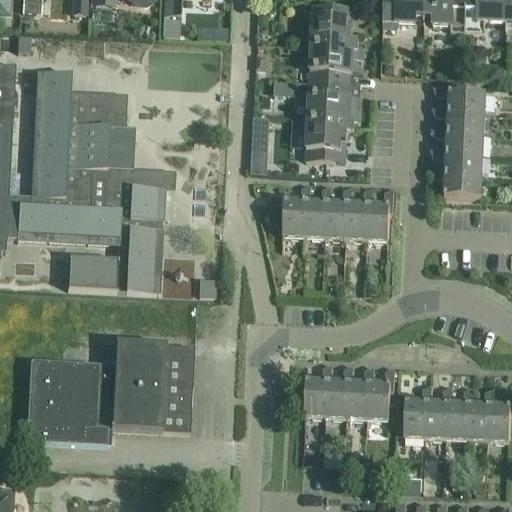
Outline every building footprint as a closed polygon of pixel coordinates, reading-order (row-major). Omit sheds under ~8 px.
[(0,0),(0,24),(10,25),(10,0),(0,0)] [(31,0),(23,0),(22,17),(42,18),(42,0),(31,0)] [(87,0),(71,0),(70,19),(86,20),(87,0)] [(114,0),(129,0),(129,4),(141,10),(144,10),(147,9),(150,7),(152,4),(151,0),(92,0),(92,9),(114,10),(114,0)] [(164,0),(162,41),(177,42),(179,0),(164,0)] [(416,26),(422,27),(423,0),(380,0),(379,35),(396,36),(396,29),(416,30),(416,26)] [(423,0),(422,27),(430,27),(430,31),(450,32),(450,36),(463,37),(464,0),(423,0)] [(464,0),(463,37),(484,38),(484,28),(504,29),(505,0),(464,0)] [(311,22),(309,53),(341,55),(341,44),(358,45),(358,44),(351,44),(352,24),(353,12),(311,10),(311,22)] [(198,29),(198,41),(228,42),(228,30),(198,29)] [(18,41),(17,57),(29,58),(30,42),(18,41)] [(308,77),(307,89),(350,90),(350,79),(360,80),(362,80),(364,54),(358,54),(358,45),(341,44),(341,55),(309,53),(308,77)] [(256,62),(256,76),(266,76),(267,62),(256,62)] [(8,200),(15,69),(0,68),(0,255),(4,256),(4,257),(6,257),(6,242),(17,243),(17,245),(118,250),(117,264),(69,261),(67,294),(159,298),(164,195),(174,196),(175,176),(129,174),(131,134),(125,134),(126,99),(70,97),(70,79),(36,77),(30,201),(8,200)] [(386,69),(385,78),(394,78),(394,70),(386,69)] [(491,69),(491,85),(504,86),(504,70),(491,69)] [(449,71),(449,84),(452,85),(463,85),(463,71),(449,71)] [(307,100),(305,125),(316,126),(336,127),(336,136),(351,136),(353,137),(354,135),(354,127),(360,127),(361,103),(359,103),(349,102),(350,90),(307,89),(307,100)] [(447,103),(446,115),(446,119),(485,121),(486,99),(456,97),(457,94),(432,93),(436,102),(447,103)] [(446,124),(446,135),(446,140),(484,141),(485,121),(446,119),(446,115),(431,114),(434,123),(446,124)] [(253,122),(252,138),(250,178),(267,179),(269,123),(253,122)] [(304,156),(303,167),(345,169),(345,167),(346,158),(346,156),(347,137),(353,138),(353,137),(351,136),(336,136),(336,127),(316,126),(305,125),(304,156)] [(445,156),(444,156),(444,160),(483,162),(484,141),(446,140),(446,135),(430,135),(434,144),(445,144),(445,156)] [(444,165),(444,177),(444,181),(482,183),(483,162),(444,160),(444,156),(429,155),(433,165),(444,165)] [(481,204),(482,183),(444,181),(444,177),(428,176),(432,185),(443,186),(442,202),(481,204)] [(282,244),(302,245),(304,206),(309,206),(310,190),(300,194),(299,206),(283,205),(282,244)] [(304,206),(302,245),(323,246),(325,207),(330,207),(331,191),(321,195),(320,207),(309,206),(304,206)] [(325,207),(323,246),(344,247),(346,208),(351,208),(351,192),(342,196),(341,208),(330,207),(325,207)] [(346,208),(344,247),(366,248),(366,209),(371,209),(372,193),(363,197),(362,209),(351,208),(346,208)] [(366,209),(366,248),(387,249),(389,218),(391,218),(393,194),(383,198),(383,210),(371,209),(366,209)] [(215,286),(199,286),(198,302),(215,303),(215,286)] [(5,412),(3,452),(144,459),(175,460),(181,326),(9,318),(7,357),(148,364),(145,419),(5,412)] [(303,423),(325,424),(328,386),(331,386),(331,370),(322,374),(321,385),(305,384),(303,423)] [(328,386),(325,424),(346,425),(348,387),(352,387),(352,371),(342,375),(342,386),(331,386),(328,386)] [(348,387),(346,425),(367,426),(369,388),(373,388),(374,372),(363,376),(362,387),(352,387),(348,387)] [(369,388),(367,426),(388,427),(389,397),(393,397),(394,373),(384,377),(383,388),(373,388),(369,388)] [(403,444),(425,445),(426,413),(430,413),(430,407),(431,390),(421,394),(420,406),(405,405),(403,444)] [(426,413),(425,445),(446,446),(446,414),(451,415),(451,408),(452,392),(442,396),(441,407),(430,407),(430,413),(426,413)] [(446,414),(446,446),(466,447),(468,415),(472,416),(472,409),(473,393),(463,397),(462,408),(451,408),(451,415),(446,414)] [(468,415),(466,447),(488,448),(488,416),(492,416),(493,410),(493,394),(484,398),(483,409),(472,409),(472,416),(468,415)] [(488,416),(488,448),(508,449),(510,418),(511,417),(511,395),(505,399),(504,410),(493,410),(492,416),(488,416)] [(309,462),(309,470),(319,471),(320,462),(309,462)] [(485,476),(475,476),(475,485),(484,485),(485,476)] [(485,487),(474,487),(473,498),(485,499),(485,487)] [(12,511),(13,495),(0,494),(0,511),(12,511)]
